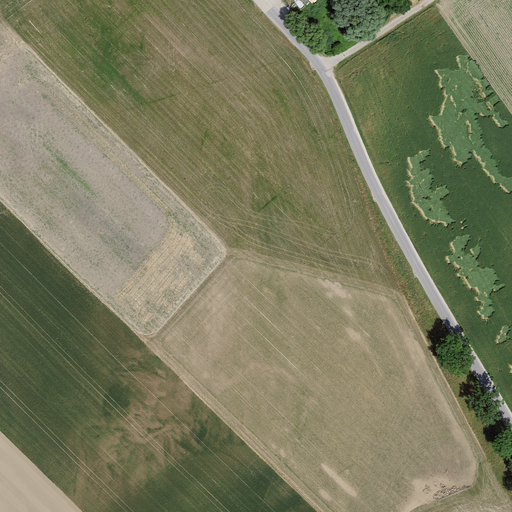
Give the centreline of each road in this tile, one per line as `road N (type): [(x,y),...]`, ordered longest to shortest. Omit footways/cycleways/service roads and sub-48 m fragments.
road 1 (residential): [(259,0),(319,66),(371,181),(511,422)]
road 2 (track): [(319,66),(425,0)]
